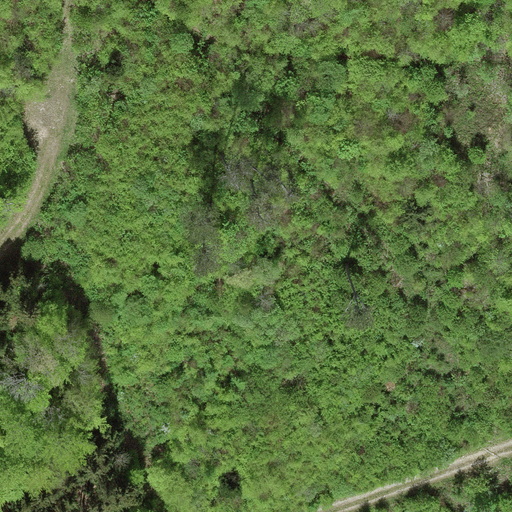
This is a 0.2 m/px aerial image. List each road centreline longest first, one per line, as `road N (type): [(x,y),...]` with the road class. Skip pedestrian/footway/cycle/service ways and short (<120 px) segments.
road 1 (track): [(511,51),(310,46),(232,30),(154,0)]
road 2 (track): [(66,0),(55,152),(33,201),(0,245)]
road 3 (track): [(511,445),(317,511)]
